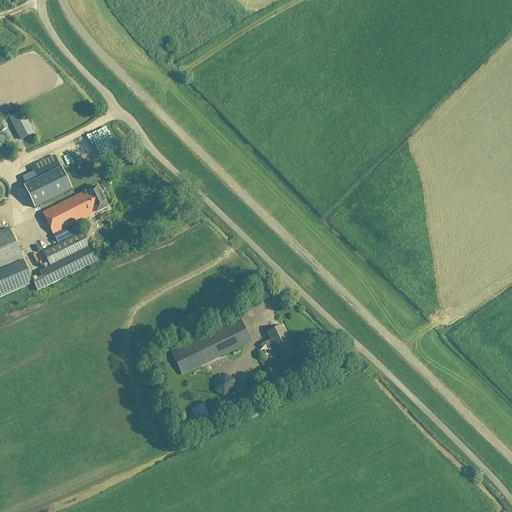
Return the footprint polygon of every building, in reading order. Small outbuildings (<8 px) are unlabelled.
[(20,141),(33,134),(21,113),(9,120),(20,141)] [(102,137),(94,142),(99,151),(107,146),(102,137)] [(60,170),(23,188),(34,209),(71,191),(60,170)] [(0,205),(4,204),(7,201),(9,197),(9,192),(7,187),(4,184),(0,182),(0,181),(0,205)] [(42,214),(52,236),(67,228),(107,209),(97,187),(42,214)] [(67,228),(52,236),(56,244),(71,237),(67,228)] [(0,232),(0,267),(22,258),(9,229),(0,232)] [(39,273),(46,288),(97,263),(82,234),(42,253),(50,268),(39,273)] [(0,298),(33,284),(23,262),(0,271),(0,298)] [(240,321),(177,352),(171,355),(181,376),(206,364),(210,373),(230,363),(225,355),(250,342),(240,321)] [(280,361),(294,354),(281,328),(267,334),(271,343),(266,345),(269,352),(274,349),(280,361)] [(223,375),(214,381),(214,392),(223,399),(233,392),(234,381),(223,375)] [(196,426),(208,421),(203,408),(191,413),(196,426)]
